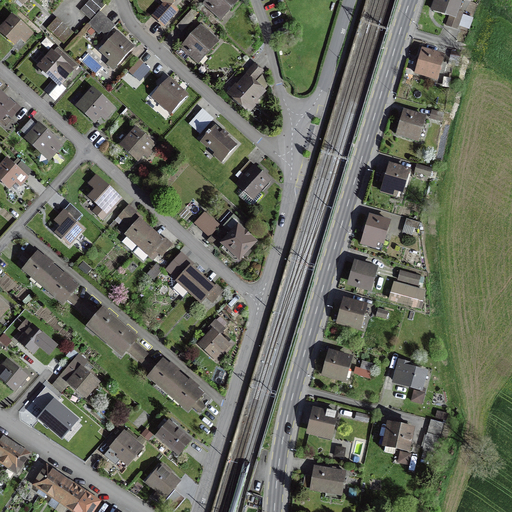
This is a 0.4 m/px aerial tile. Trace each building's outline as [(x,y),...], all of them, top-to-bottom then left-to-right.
[(98,13),(107,4),(102,0),(90,0),(80,11),(91,21),(98,13)] [(206,0),(204,3),(220,17),(235,0),(206,0)] [(439,0),(436,11),(450,16),(447,25),(457,29),(462,13),(457,12),(461,0),(439,0)] [(174,14),(168,9),(158,20),(164,25),(174,14)] [(190,12),(176,27),(182,32),(195,17),(190,12)] [(98,13),(91,21),(88,24),(99,34),(103,31),(107,35),(114,27),(109,23),(98,13)] [(13,17),(1,30),(14,42),(19,37),(25,42),(31,34),(26,29),(13,17)] [(57,17),(47,28),(64,44),(74,33),(57,17)] [(185,60),(190,55),(197,61),(216,40),(200,26),(181,46),(178,50),(178,54),(185,60)] [(116,33),(101,50),(117,65),(133,48),(116,33)] [(57,48),(52,53),(40,67),(55,79),(63,70),(69,75),(73,71),(77,66),(57,48)] [(420,58),(421,58),(417,73),(437,79),(444,56),(422,50),(420,58)] [(134,87),(140,81),(143,78),(138,73),(144,65),(139,60),(129,71),(133,75),(129,80),(133,83),(132,84),(128,81),(124,85),(132,93),(136,88),(134,87)] [(245,79),(237,88),(236,87),(235,87),(230,93),(246,108),(253,100),(254,101),(255,101),(263,92),(252,81),(261,71),(262,71),(255,64),(245,75),(244,75),(244,76),(243,77),(245,79)] [(168,80),(154,95),(172,112),(187,96),(168,80)] [(104,110),(109,115),(114,109),(93,90),(79,106),(95,120),(100,114),(104,110)] [(1,94),(0,94),(0,118),(1,119),(7,113),(12,117),(21,108),(15,103),(13,105),(1,94)] [(203,133),(215,119),(207,111),(194,125),(203,133)] [(402,119),(403,119),(399,134),(418,140),(425,118),(404,111),(402,119)] [(39,125),(27,138),(41,151),(42,151),(50,158),(62,145),(53,138),(39,125)] [(216,150),(217,150),(216,153),(223,160),(236,146),(228,139),(229,138),(227,136),(228,135),(223,130),(222,132),(218,128),(218,129),(215,127),(210,132),(209,131),(206,134),(206,137),(203,140),(210,146),(211,144),(217,149),(216,150)] [(136,129),(122,145),(138,159),(143,153),(147,157),(151,152),(148,150),(153,144),(136,129)] [(21,173),(17,169),(7,160),(0,168),(0,178),(9,187),(15,181),(20,186),(27,178),(21,173)] [(250,160),(240,171),(245,176),(239,184),(253,197),(268,180),(254,167),(255,165),(250,160)] [(409,171),(389,165),(386,176),(383,175),(381,181),(384,182),(381,191),(392,195),(394,188),(403,191),(409,171)] [(432,169),(417,165),(415,172),(430,176),(432,169)] [(121,199),(114,193),(103,182),(103,183),(96,177),(91,182),(98,188),(90,197),(99,206),(94,211),(103,219),(121,199)] [(138,245),(151,231),(140,221),(142,218),(128,206),(119,216),(133,228),(127,235),(127,236),(122,242),(132,251),(138,245)] [(65,211),(58,218),(65,224),(57,233),(69,244),(82,230),(70,219),(72,217),(65,211)] [(222,225),(208,212),(197,224),(211,237),(222,225)] [(223,243),(239,259),(255,242),(245,233),(248,229),(234,216),(225,226),(233,233),(223,243)] [(370,216),(362,243),(379,248),(381,242),(384,242),(390,222),(370,216)] [(420,223),(407,218),(404,225),(418,229),(420,223)] [(163,241),(151,231),(138,245),(139,246),(133,252),(143,262),(149,255),(150,256),(155,250),(162,256),(172,245),(165,239),(163,241)] [(33,274),(45,284),(57,270),(37,254),(32,260),(24,253),(20,259),(28,265),(24,270),(31,276),(33,274)] [(178,281),(189,291),(203,277),(191,267),(193,264),(186,258),(180,266),(186,272),(178,281)] [(156,264),(147,274),(153,279),(162,270),(156,264)] [(356,264),(351,283),(369,288),(374,269),(356,264)] [(57,270),(45,284),(57,294),(55,296),(63,303),(66,298),(74,305),(79,299),(71,293),(76,287),(57,270)] [(398,279),(418,285),(420,277),(401,271),(398,279)] [(214,287),(203,277),(189,291),(201,302),(209,293),(216,299),(223,291),(216,285),(214,287)] [(393,299),(418,306),(422,294),(396,286),(393,299)] [(0,317),(2,315),(9,308),(0,299),(0,317)] [(136,338),(103,309),(100,313),(85,301),(78,308),(93,321),(90,324),(98,331),(96,333),(113,348),(115,346),(124,353),(126,349),(141,362),(147,354),(133,342),(136,338)] [(345,301),(340,321),(358,327),(364,306),(345,301)] [(388,312),(379,310),(377,316),(386,318),(388,312)] [(224,340),(219,335),(225,328),(215,320),(208,328),(212,331),(200,344),(218,361),(234,343),(227,337),(224,340)] [(32,353),(39,345),(49,354),(55,346),(45,337),(26,321),(21,326),(27,332),(25,334),(19,341),(32,353)] [(330,353),(325,374),(344,379),(349,358),(330,353)] [(26,381),(23,379),(26,376),(7,360),(0,368),(0,377),(14,390),(20,383),(23,385),(26,381)] [(170,391),(182,377),(163,361),(158,367),(150,360),(145,366),(153,372),(149,377),(157,383),(158,381),(170,391)] [(406,367),(408,362),(400,360),(394,381),(420,389),(425,372),(406,367)] [(374,364),(362,361),(360,368),(372,371),(374,364)] [(61,376),(69,382),(86,397),(98,382),(74,362),(65,371),(61,376)] [(182,377),(170,391),(182,401),(180,403),(188,410),(192,405),(199,412),(204,406),(197,400),(202,394),(182,377)] [(54,399),(39,418),(62,437),(78,419),(54,399)] [(335,412),(327,410),(326,414),(315,411),(310,431),(330,436),(335,412)] [(357,413),(356,419),(368,422),(369,416),(357,413)] [(445,423),(431,419),(427,434),(441,438),(445,423)] [(168,421),(157,435),(179,453),(190,440),(168,421)] [(389,423),(384,445),(408,450),(413,428),(389,423)] [(140,458),(135,454),(141,448),(124,433),(111,447),(119,454),(118,456),(127,464),(128,463),(133,466),(140,458)] [(0,460),(3,463),(15,445),(2,436),(0,439),(0,460)] [(15,445),(3,463),(16,472),(28,454),(15,445)] [(162,465),(148,482),(165,496),(178,481),(167,472),(168,471),(162,465)] [(48,493),(60,475),(47,466),(35,484),(48,493)] [(303,487),(311,488),(311,489),(342,494),(346,472),(336,471),(336,468),(332,467),(332,470),(315,467),(313,476),(305,475),(303,487)] [(60,501),(72,484),(60,475),(48,493),(60,501)] [(74,510),(85,492),(72,484),(60,501),(74,510)] [(91,511),(98,501),(85,492),(74,510),(76,511),(91,511)]
